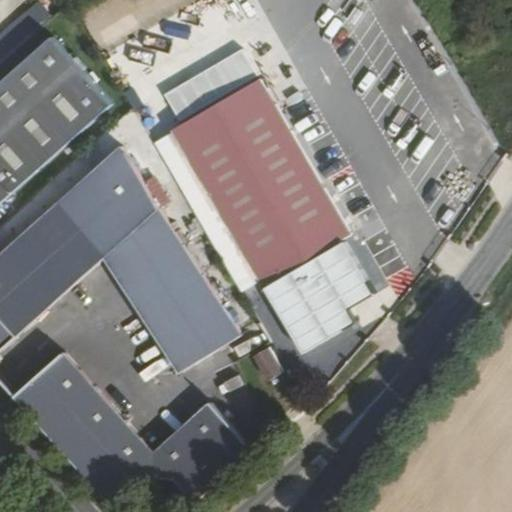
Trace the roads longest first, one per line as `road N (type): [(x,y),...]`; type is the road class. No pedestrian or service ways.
road 1 (tertiary): [(511,225),(384,399),(266,511)]
road 2 (unknown): [(355,476),(211,222)]
